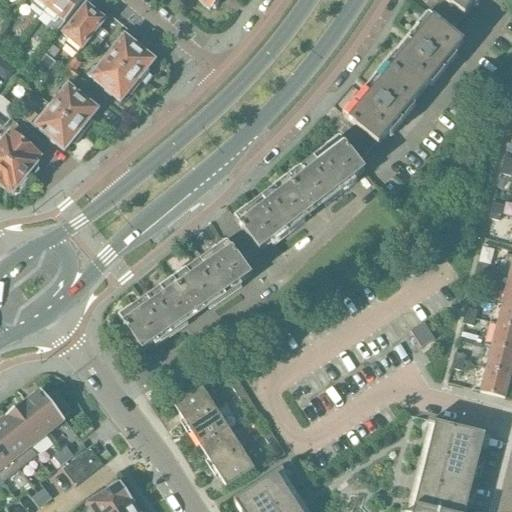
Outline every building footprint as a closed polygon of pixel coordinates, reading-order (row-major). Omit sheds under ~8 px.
[(54,0),(34,0),(35,0),(31,5),(43,15),(54,0)] [(83,0),(54,0),(43,15),(52,22),(45,30),(53,38),(83,0)] [(218,2),(220,0),(190,0),(191,0),(193,0),(194,0),(210,13),(212,11),(215,11),(219,6),(218,2)] [(441,0),(428,16),(450,33),(462,15),(441,0)] [(477,0),(441,0),(462,15),(465,17),(477,0)] [(105,22),(86,7),(62,36),(68,41),(64,46),(76,57),(105,22)] [(428,16),(385,67),(420,96),(463,44),(450,33),(428,16)] [(107,59),(141,86),(149,76),(148,72),(147,71),(154,62),(122,36),(115,44),(118,46),(107,59)] [(141,86),(107,59),(98,71),(95,69),(88,77),(121,104),(128,95),(129,96),(133,96),(141,86)] [(375,145),(378,147),(420,96),(385,67),(343,118),(355,128),(375,145)] [(52,108),(85,135),(93,125),(93,120),(92,119),(99,111),(65,84),(58,92),(62,95),(52,108)] [(19,112),(1,97),(0,97),(0,113),(11,122),(19,112)] [(85,135),(52,108),(42,120),(38,117),(31,126),(65,153),(72,145),(73,146),(77,145),(85,135)] [(0,126),(4,130),(11,122),(0,113),(0,126)] [(355,128),(340,139),(359,165),(375,145),(355,128)] [(0,146),(0,155),(27,178),(28,177),(33,178),(39,172),(37,166),(38,165),(37,164),(42,157),(11,132),(0,146)] [(340,139),(287,180),(312,213),(365,173),(359,165),(340,139)] [(27,178),(0,155),(0,187),(8,195),(14,194),(27,178)] [(511,160),(504,158),(502,167),(511,169),(511,160)] [(511,177),(511,178),(511,172),(511,169),(502,167),(497,189),(511,192),(511,177)] [(244,232),(259,252),(260,253),(312,213),(287,180),(235,220),(244,232)] [(504,206),(493,203),(491,212),(501,215),(504,206)] [(489,220),(500,222),(501,215),(491,212),(489,220)] [(244,232),(227,244),(242,266),(259,252),(244,232)] [(227,244),(174,281),(197,316),(251,278),(242,266),(227,244)] [(488,266),(478,263),(476,271),(486,273),(488,266)] [(474,279),(484,282),(486,273),(476,271),(474,279)] [(511,280),(509,279),(503,302),(511,304),(511,280)] [(142,354),(197,316),(174,281),(119,319),(142,354)] [(511,304),(503,302),(497,325),(511,328),(511,304)] [(476,312),(467,309),(465,316),(475,318),(476,312)] [(463,324),(464,325),(472,327),(475,318),(465,316),(463,324)] [(424,324),(410,333),(421,350),(434,341),(424,324)] [(511,328),(497,325),(492,347),(511,352),(511,328)] [(511,352),(492,347),(486,370),(511,376),(511,371),(511,352)] [(465,356),(456,354),(454,361),(463,363),(465,356)] [(452,369),(453,369),(461,372),(463,363),(454,361),(452,369)] [(481,393),(483,394),(505,399),(511,376),(486,370),(481,393)] [(232,372),(225,376),(235,393),(242,388),(232,372)] [(215,410),(202,390),(174,408),(187,429),(215,410)] [(40,392),(22,406),(47,437),(65,423),(62,419),(70,413),(56,392),(46,399),(40,392)] [(240,400),(250,416),(256,412),(246,395),(240,400)] [(47,437),(22,406),(5,419),(36,458),(36,457),(31,450),(47,437)] [(187,429),(200,449),(228,430),(215,410),(187,429)] [(267,429),(256,412),(250,416),(261,433),(267,429)] [(36,458),(5,419),(4,420),(1,417),(0,417),(0,447),(19,471),(36,458)] [(275,476),(233,503),(239,511),(465,511),(484,437),(429,423),(428,426),(410,498),(406,511),(306,511),(283,475),(281,472),(275,476)] [(200,449),(213,469),(241,450),(228,430),(200,449)] [(272,435),(265,440),(276,456),(283,452),(272,435)] [(19,471),(0,447),(0,482),(2,485),(19,471)] [(66,449),(59,453),(67,463),(73,458),(66,449)] [(103,467),(90,450),(62,471),(76,488),(103,467)] [(241,450),(213,469),(226,489),(254,471),(241,450)] [(67,463),(59,453),(53,458),(61,468),(67,463)] [(117,511),(132,503),(120,484),(118,485),(116,481),(106,488),(108,492),(86,506),(90,511),(117,511)] [(44,491),(37,495),(45,505),(51,500),(44,491)] [(45,505),(37,495),(31,500),(39,510),(45,505)] [(137,511),(132,503),(117,511),(137,511)]
